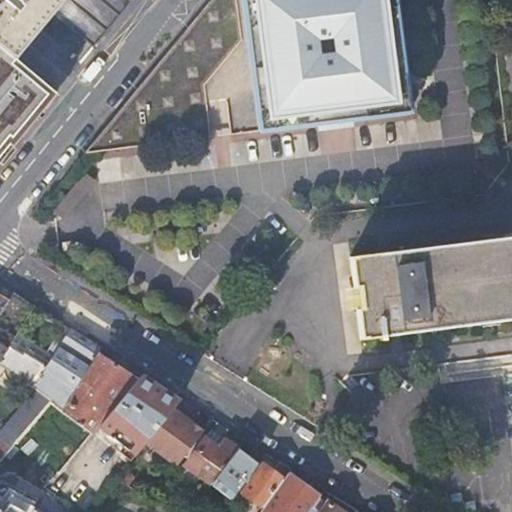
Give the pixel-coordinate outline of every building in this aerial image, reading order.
[(64,0),(0,0),(0,3),(1,4),(0,4),(0,47),(14,60),(22,51),(52,15),(64,0)] [(134,0),(64,0),(52,15),(94,50),(134,0)] [(211,0),(83,157),(410,111),(396,0),(211,0)] [(0,163),(25,133),(33,124),(38,117),(34,113),(52,91),(27,70),(19,64),(14,60),(0,47),(0,163)] [(511,236),(350,256),(355,300),(360,341),(383,338),(511,322),(511,236)] [(0,358),(16,335),(34,307),(8,291),(0,285),(0,358)] [(30,344),(16,335),(0,358),(0,365),(37,394),(49,403),(62,412),(98,354),(100,350),(75,334),(69,330),(50,361),(29,347),(30,344)] [(139,380),(98,354),(62,412),(93,435),(98,429),(139,380)] [(142,376),(139,380),(98,429),(111,439),(109,441),(131,461),(146,443),(181,401),(168,392),(142,376)] [(32,400),(43,410),(49,403),(37,394),(32,400)] [(195,409),(181,401),(146,443),(177,466),(203,434),(203,433),(185,420),(195,409)] [(0,511),(87,511),(115,478),(131,461),(109,441),(111,439),(98,429),(93,435),(62,412),(49,403),(43,410),(21,436),(1,460),(0,461),(0,511)] [(0,458),(1,460),(21,436),(11,427),(1,439),(0,438),(0,458)] [(218,447),(206,439),(185,465),(211,486),(214,482),(238,449),(224,440),(218,447)] [(258,464),(238,449),(214,482),(211,486),(232,500),(258,464)] [(282,465),(279,463),(275,469),(281,473),(278,477),(263,466),(242,494),(263,509),(288,475),(291,470),(282,465)] [(310,511),(321,497),(288,475),(263,509),(260,511),(310,511)] [(168,511),(115,478),(87,511),(168,511)] [(310,511),(341,511),(321,497),(310,511)]
